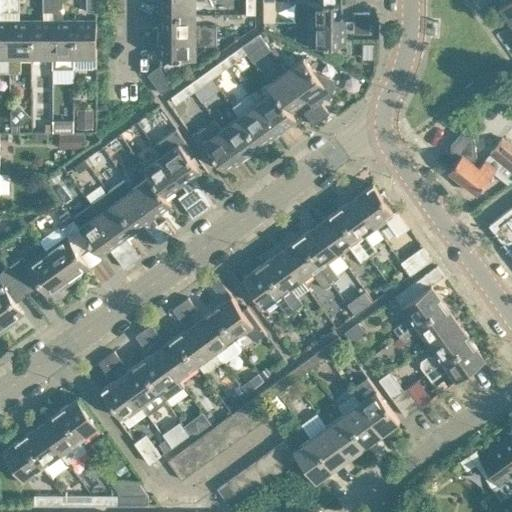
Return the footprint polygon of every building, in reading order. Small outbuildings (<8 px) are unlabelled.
[(0,0),(0,11),(9,12),(9,0),(0,0)] [(20,11),(19,0),(9,0),(9,12),(20,11)] [(53,12),(53,0),(42,0),(43,11),(53,12)] [(74,56),(74,19),(63,19),(62,0),(53,0),(53,12),(53,19),(53,56),(74,56)] [(96,11),(96,0),(86,0),(86,11),(96,11)] [(196,15),(195,0),(159,0),(159,15),(196,15)] [(255,14),(255,0),(246,0),(246,14),(255,14)] [(511,23),(511,22),(511,0),(507,0),(506,1),(499,5),(511,23)] [(273,9),(273,1),(263,1),(263,8),(273,9)] [(346,22),(346,1),(320,1),(296,1),(296,22),(346,22)] [(353,12),(354,22),(370,22),(370,12),(353,12)] [(216,35),(216,26),(196,26),(196,15),(159,15),(159,35),(216,35)] [(9,72),(9,19),(0,19),(0,56),(1,56),(1,72),(9,72)] [(31,56),(31,19),(9,19),(9,72),(21,72),(21,56),(31,56)] [(53,56),(53,19),(31,19),(31,56),(53,56)] [(97,65),(96,19),(74,19),(74,56),(74,65),(75,65),(78,68),(93,68),(95,65),(97,65)] [(346,44),(346,22),(296,22),(296,37),(309,44),(321,44),(321,47),(332,47),(332,44),(346,44)] [(370,32),(370,22),(354,22),(354,32),(370,32)] [(196,57),(196,45),(216,45),(216,35),(159,35),(159,57),(172,57),(172,63),(185,63),(185,57),(196,57)] [(229,65),(247,52),(241,45),(224,57),(229,65)] [(212,78),(229,65),(224,57),(206,70),(212,78)] [(318,77),(304,57),(287,70),(308,99),(313,105),(322,118),(329,113),(320,100),(322,95),(329,98),(337,80),(323,74),(318,77)] [(173,85),(159,65),(147,74),(162,93),(173,85)] [(194,90),(212,78),(206,70),(189,83),(194,90)] [(290,112),(308,99),(287,70),(263,86),(269,94),(275,90),(290,112)] [(176,103),(194,90),(189,83),(171,96),(176,103)] [(278,132),(296,120),(290,112),(275,90),(269,94),(257,103),(278,132)] [(278,132),(257,103),(250,93),(232,106),(239,116),(261,145),(278,132)] [(322,118),(313,105),(304,112),(313,125),(322,118)] [(243,158),(261,145),(239,116),(222,128),(243,158)] [(225,171),(243,158),(222,128),(214,117),(191,134),(200,146),(205,142),(225,171)] [(64,124),(54,124),(54,133),(64,133),(64,124)] [(191,178),(201,171),(188,153),(193,150),(176,128),(154,144),(161,155),(183,184),(187,191),(203,212),(211,206),(191,178)] [(459,157),(449,171),(477,193),(494,172),(509,183),(511,180),(511,179),(511,144),(502,137),(479,166),(472,161),(476,156),(472,141),(464,134),(459,135),(450,145),(451,150),(459,157)] [(166,196),(183,184),(161,155),(144,167),(150,175),(166,196)] [(153,218),(172,204),(166,196),(150,175),(133,187),(132,188),(153,218)] [(136,230),(153,218),(132,188),(133,187),(126,178),(108,191),(136,230)] [(393,203),(384,191),(381,194),(373,183),(355,196),(376,225),(386,218),(398,234),(410,226),(397,208),(394,211),(390,205),(393,203)] [(127,237),(136,230),(108,191),(91,203),(119,243),(123,249),(133,262),(141,256),(127,237)] [(187,191),(180,196),(195,217),(203,212),(187,191)] [(376,225),(355,196),(336,210),(369,255),(377,249),(365,233),(376,225)] [(101,256),(119,243),(91,203),(72,217),(73,219),(74,218),(93,245),(101,256)] [(511,206),(490,224),(511,253),(511,206)] [(369,255),(336,210),(318,223),(339,252),(349,244),(361,261),(369,255)] [(79,273),(89,266),(81,255),(93,245),(74,218),(73,219),(60,229),(65,236),(47,249),(71,282),(81,275),(79,273)] [(176,231),(166,218),(158,224),(168,237),(176,231)] [(339,252),(318,223),(299,237),(332,282),(340,276),(328,260),(339,252)] [(168,237),(158,224),(150,230),(160,243),(168,237)] [(332,282),(299,237),(281,250),(287,258),(302,279),(312,271),(324,288),(332,282)] [(410,274),(432,258),(423,245),(401,261),(410,274)] [(59,290),(71,282),(47,249),(27,264),(21,256),(8,265),(28,293),(41,284),(49,295),(58,288),(59,290)] [(123,249),(115,255),(125,268),(133,262),(123,249)] [(302,279),(287,258),(281,250),(262,263),(295,309),(303,303),(291,286),(302,279)] [(295,309),(262,263),(243,277),(244,278),(240,282),(260,309),(275,298),(287,314),(295,309)] [(28,293),(8,265),(0,271),(0,322),(5,329),(16,321),(14,319),(24,312),(16,302),(28,293)] [(227,288),(218,275),(210,281),(219,294),(227,288)] [(445,303),(431,284),(402,305),(416,324),(445,303)] [(366,292),(348,305),(355,314),(374,301),(366,292)] [(266,332),(247,306),(242,309),(232,295),(213,308),(234,338),(244,331),(255,340),(266,332)] [(198,310),(188,296),(181,302),(190,315),(198,310)] [(190,315),(181,302),(172,308),(186,328),(175,336),(196,365),(216,351),(195,322),(195,321),(190,315)] [(458,321),(445,303),(416,324),(429,342),(458,321)] [(213,308),(195,321),(195,322),(216,351),(223,361),(241,347),(234,338),(213,308)] [(399,337),(413,327),(407,319),(393,328),(399,337)] [(472,340),(458,321),(429,342),(436,352),(433,354),(429,354),(421,360),(420,364),(426,373),(440,363),(443,361),(472,340)] [(161,336),(151,323),(143,329),(153,342),(161,336)] [(405,345),(419,335),(413,327),(399,337),(405,345)] [(153,342),(143,329),(135,335),(145,348),(153,342)] [(196,365),(175,336),(157,349),(178,378),(196,365)] [(327,357),(344,344),(339,336),(321,349),(327,357)] [(485,359),(472,340),(443,361),(456,380),(485,359)] [(178,378),(157,349),(138,363),(159,392),(160,391),(178,378)] [(310,369),(327,357),(321,349),(305,361),(310,369)] [(114,350),(106,356),(116,369),(124,363),(114,350)] [(403,378),(416,372),(407,350),(394,356),(403,378)] [(116,369),(106,356),(98,362),(112,381),(102,389),(123,418),(129,426),(147,413),(120,375),(116,369)] [(294,381),(310,369),(305,361),(288,373),(294,381)] [(159,392),(138,363),(120,375),(147,413),(149,414),(167,401),(160,391),(159,392)] [(432,380),(445,371),(440,363),(426,373),(432,380)] [(400,384),(390,370),(379,378),(389,392),(400,384)] [(278,392),(294,381),(288,373),(272,384),(278,392)] [(400,421),(367,376),(350,388),(360,401),(382,433),(400,421)] [(262,404),(278,392),(272,384),(256,396),(262,404)] [(421,405),(407,387),(392,397),(406,416),(421,405)] [(175,412),(189,406),(184,395),(170,402),(175,412)] [(98,425),(78,396),(59,410),(80,438),(98,425)] [(270,415),(262,404),(256,396),(246,403),(260,422),(270,415)] [(382,433),(360,401),(343,413),(366,445),(382,433)] [(260,422),(246,403),(237,410),(251,429),(260,422)] [(87,448),(80,438),(59,410),(40,424),(66,460),(68,462),(87,448)] [(251,429),(237,410),(227,417),(241,436),(251,429)] [(160,413),(149,420),(161,438),(171,431),(160,413)] [(366,445),(343,413),(327,425),(350,457),(366,445)] [(241,436),(227,417),(217,424),(231,443),(241,436)] [(66,460),(40,424),(22,437),(43,466),(48,473),(66,460)] [(231,443),(217,424),(207,431),(221,450),(231,443)] [(350,457),(327,425),(310,437),(333,469),(350,457)] [(221,450),(207,431),(198,438),(212,457),(221,450)] [(162,454),(147,433),(135,441),(150,462),(162,454)] [(511,434),(481,457),(499,483),(492,488),(501,499),(511,491),(511,434)] [(43,466),(22,437),(3,450),(7,455),(2,459),(19,483),(43,466)] [(316,481),(333,469),(310,437),(293,449),(300,458),(316,481)] [(212,457),(198,438),(188,445),(202,464),(212,457)] [(300,458),(293,449),(286,439),(276,446),(287,461),(290,465),(300,458)] [(202,464),(188,445),(178,452),(192,471),(202,464)] [(290,465),(287,461),(276,446),(266,453),(280,472),(290,465)] [(192,471),(178,452),(168,459),(182,478),(192,471)] [(280,472),(266,453),(257,460),(271,479),(280,472)] [(271,479),(257,460),(247,467),(261,486),(271,479)] [(261,486),(247,467),(237,474),(251,493),(261,486)] [(251,493),(237,474),(227,481),(241,500),(251,493)] [(241,500),(227,481),(217,488),(231,508),(241,500)] [(63,504),(63,494),(34,494),(34,504),(63,504)] [(91,504),(91,494),(63,494),(63,504),(91,504)] [(120,504),(120,494),(91,494),(91,504),(120,504)] [(148,504),(148,494),(120,494),(120,504),(148,504)] [(336,511),(353,511),(355,501),(339,498),(336,511)]
